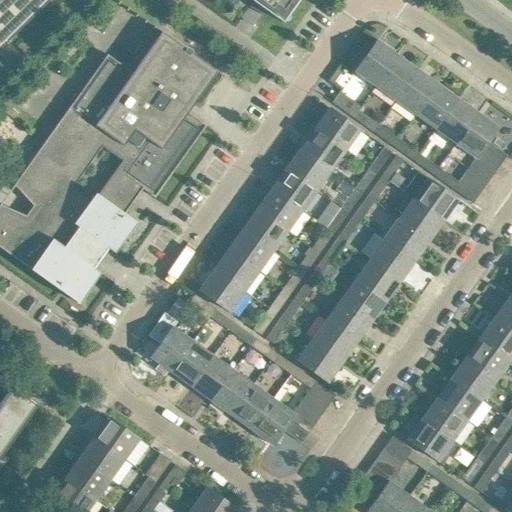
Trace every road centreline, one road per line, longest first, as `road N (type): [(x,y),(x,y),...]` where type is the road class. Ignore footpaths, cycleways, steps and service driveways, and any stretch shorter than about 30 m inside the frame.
road 1 (residential): [(363,0),(98,367)]
road 2 (residential): [(298,511),(511,216)]
road 3 (residential): [(282,511),(103,383),(98,367)]
road 4 (residential): [(511,88),(386,0)]
